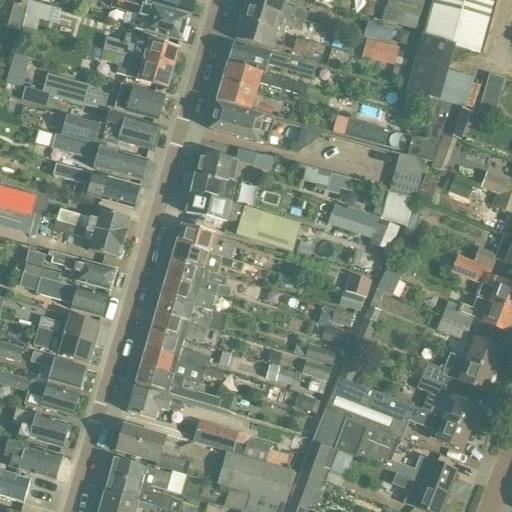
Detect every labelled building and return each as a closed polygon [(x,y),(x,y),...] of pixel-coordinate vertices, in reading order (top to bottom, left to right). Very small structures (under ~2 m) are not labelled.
[(15,0),(14,5),(26,8),(28,0),(15,0)] [(133,15),(129,28),(181,43),(186,27),(184,26),(186,18),(125,0),(112,0),(110,8),(133,15)] [(141,0),(190,14),(193,0),(141,0)] [(246,0),(245,5),(281,16),(303,22),(305,17),(302,11),(284,6),(286,0),(246,0)] [(379,0),(379,1),(387,3),(385,8),(419,18),(423,1),(421,0),(379,0)] [(406,93),(406,94),(435,102),(435,101),(450,46),(480,54),(495,0),(432,0),(422,36),(406,93)] [(48,24),(52,9),(29,2),(22,27),(29,30),(32,19),(48,24)] [(245,5),(240,23),(276,34),(283,35),(285,28),(300,32),(303,22),(281,16),(245,5)] [(419,18),(385,8),(381,21),(415,30),(419,18)] [(315,19),(317,35),(332,34),(330,18),(315,19)] [(271,52),(276,34),(240,23),(234,41),(271,52)] [(379,27),(376,36),(391,41),(394,31),(379,27)] [(406,47),(410,34),(397,31),(395,38),(399,45),(406,47)] [(172,70),(177,51),(125,36),(123,44),(106,39),(103,51),(172,70)] [(308,43),(296,39),(292,50),(305,54),(308,43)] [(267,66),(312,79),(315,68),(233,44),(227,65),(264,75),(265,75),(267,66)] [(399,50),(376,44),(371,61),(394,68),(399,50)] [(15,56),(34,61),(37,51),(18,45),(15,56)] [(169,79),(172,70),(103,51),(99,61),(117,67),(115,74),(166,90),(167,87),(169,86),(170,81),(169,79)] [(259,85),(305,98),(308,88),(295,84),(265,75),(264,75),(227,65),(222,83),(256,93),(259,85)] [(47,75),(42,94),(48,96),(103,112),(107,96),(88,91),(89,87),(47,75)] [(492,117),(502,80),(490,76),(479,114),(492,117)] [(216,102),(255,113),(269,117),(271,109),(258,105),(258,104),(253,103),(256,93),(222,83),(216,102)] [(125,111),(125,112),(157,121),(163,98),(132,88),(132,90),(120,86),(114,108),(125,111)] [(48,96),(42,94),(24,89),(20,101),(44,108),(48,96)] [(445,128),(453,107),(436,102),(430,123),(445,128)] [(266,147),(273,122),(215,105),(208,131),(266,147)] [(108,141),(109,141),(109,143),(115,145),(114,146),(118,147),(120,143),(150,152),(157,127),(108,113),(105,124),(106,125),(106,126),(98,124),(98,126),(67,117),(61,137),(94,146),(106,150),(108,141)] [(450,117),(444,135),(459,141),(465,123),(450,117)] [(388,131),(348,120),(343,137),(383,148),(388,131)] [(439,145),(442,135),(445,128),(430,123),(425,141),(439,145)] [(304,132),(301,145),(308,147),(322,136),(304,132)] [(141,183),(147,161),(106,150),(94,146),(61,137),(55,135),(51,150),(84,160),(85,157),(95,160),(92,169),(141,183)] [(454,140),(442,135),(439,145),(431,163),(432,164),(432,163),(444,167),(454,140)] [(406,157),(431,163),(439,145),(425,141),(411,137),(406,157)] [(194,176),(235,184),(240,161),(199,152),(194,176)] [(414,202),(415,199),(425,163),(399,156),(388,195),(387,195),(380,218),(406,225),(408,220),(413,202),(414,202)] [(56,165),(52,177),(80,185),(80,183),(84,184),(81,196),(100,201),(133,211),(139,188),(83,172),(56,165)] [(343,179),(330,176),(317,173),(313,189),(326,193),(339,196),(343,179)] [(426,175),(415,199),(424,203),(429,205),(440,182),(426,175)] [(239,185),(235,184),(194,176),(190,195),(235,204),(239,185)] [(499,196),(511,200),(511,187),(485,176),(480,189),(496,196),(496,195),(499,196)] [(37,200),(39,191),(1,180),(0,179),(0,228),(26,236),(31,219),(30,219),(36,200),(37,200)] [(453,181),(448,192),(464,199),(469,188),(453,181)] [(39,191),(37,200),(46,203),(49,194),(39,191)] [(239,223),(235,236),(292,253),(300,225),(243,208),(235,206),(235,204),(190,195),(185,214),(215,222),(218,211),(228,214),(226,220),(239,223)] [(511,239),(511,200),(499,196),(496,195),(496,196),(491,207),(494,208),(511,216),(508,224),(511,225),(511,232),(509,239),(511,239)] [(406,225),(402,235),(408,238),(424,203),(415,199),(414,202),(413,202),(408,220),(406,225)] [(122,240),(128,220),(98,211),(95,220),(59,210),(57,220),(122,240)] [(86,251),(117,260),(122,240),(57,220),(53,231),(84,240),(83,241),(89,242),(86,251)] [(399,229),(378,222),(369,245),(389,253),(399,229)] [(176,245),(230,261),(230,260),(233,247),(222,245),(221,248),(216,246),(219,238),(214,236),(181,227),(176,245)] [(511,239),(509,239),(503,236),(494,255),(479,249),(473,263),(491,270),(495,261),(511,267),(511,239)] [(417,243),(405,237),(399,250),(407,253),(414,250),(417,243)] [(171,262),(210,274),(217,276),(220,267),(240,273),(244,264),(230,260),(230,261),(176,245),(171,262)] [(74,283),(109,293),(116,271),(49,252),(47,257),(52,258),(50,264),(65,269),(64,270),(77,274),(74,283)] [(480,285),(475,297),(511,311),(511,287),(489,278),(491,270),(473,263),(457,257),(450,274),(480,285)] [(166,280),(215,294),(215,295),(224,297),(227,297),(230,290),(207,283),(210,274),(171,262),(166,280)] [(390,262),(381,280),(376,291),(383,294),(392,297),(405,268),(390,262)] [(349,276),(344,293),(366,299),(371,283),(349,276)] [(35,295),(72,305),(70,311),(101,320),(108,298),(57,283),(40,278),(35,295)] [(284,278),(281,288),(295,293),(299,282),(284,278)] [(210,312),(215,295),(215,294),(166,280),(161,297),(212,313),(212,312),(210,312)] [(375,310),(383,294),(376,291),(368,308),(375,310)] [(363,300),(342,294),(338,308),(359,314),(363,300)] [(156,315),(208,330),(211,319),(210,319),(212,313),(161,297),(156,315)] [(460,304),(458,307),(456,314),(472,321),(509,335),(511,327),(511,311),(475,297),(471,308),(460,304)] [(472,321),(456,314),(458,307),(447,303),(441,317),(469,328),(472,321)] [(386,318),(422,330),(426,319),(391,306),(386,318)] [(375,310),(368,308),(368,307),(362,320),(375,325),(381,312),(375,310)] [(330,323),(349,329),(354,316),(334,310),(330,323)] [(156,315),(150,332),(183,342),(184,338),(204,343),(208,330),(156,315)] [(92,345),(98,326),(68,317),(66,326),(40,318),(37,332),(47,334),(47,332),(92,345)] [(463,342),(469,328),(441,317),(436,331),(463,342)] [(349,349),(350,350),(361,354),(362,355),(375,325),(362,320),(349,349)] [(321,341),(341,348),(345,334),(325,328),(321,341)] [(57,356),(87,364),(92,345),(47,332),(47,334),(37,332),(32,346),(58,353),(57,356)] [(210,359),(198,355),(181,350),(183,342),(150,332),(145,350),(178,359),(208,368),(208,367),(210,359)] [(470,349),(465,361),(494,372),(503,351),(470,338),(466,347),(470,349)] [(0,358),(19,364),(23,350),(0,343),(0,358)] [(305,359),(331,367),(335,355),(309,347),(305,359)] [(140,367),(173,377),(184,380),(187,371),(202,376),(202,377),(221,382),(224,372),(208,367),(208,368),(178,359),(145,350),(140,367)] [(348,383),(361,354),(350,350),(337,378),(348,383)] [(277,367),(280,356),(272,353),(268,364),(277,367)] [(79,391),(85,369),(33,354),(30,363),(51,369),(47,382),(79,391)] [(426,363),(421,378),(446,388),(449,379),(486,394),(494,372),(465,361),(449,355),(443,370),(426,363)] [(331,370),(305,362),(301,375),(326,383),(331,370)] [(264,390),(266,369),(242,366),(240,383),(230,382),(228,392),(277,398),(277,391),(264,390)] [(182,388),(184,380),(173,377),(140,367),(135,385),(218,409),(220,400),(197,393),(182,388)] [(279,369),(275,382),(292,387),(296,374),(279,369)] [(41,411),(41,408),(71,417),(77,396),(0,372),(0,385),(27,394),(23,406),(41,411)] [(413,408),(348,383),(337,378),(324,410),(344,419),(401,441),(408,422),(413,408)] [(446,388),(421,378),(417,389),(428,393),(441,398),(446,388)] [(168,410),(179,413),(182,403),(134,389),(127,414),(155,422),(158,411),(167,414),(168,410)] [(471,431),(480,410),(446,397),(445,400),(441,398),(428,393),(421,411),(471,431)] [(315,400),(298,395),(294,408),(311,413),(315,400)] [(471,431),(421,411),(413,408),(408,422),(432,432),(429,439),(463,452),(471,431)] [(431,463),(425,476),(388,461),(392,452),(414,460),(419,448),(401,441),(344,419),(324,410),(311,441),(311,442),(333,450),(337,452),(396,476),(421,486),(446,495),(455,472),(431,463)] [(193,443),(226,453),(265,464),(269,451),(275,430),(221,415),(218,427),(198,421),(193,443)] [(21,426),(18,437),(62,449),(68,426),(35,416),(31,429),(21,426)] [(165,456),(169,442),(165,441),(165,440),(123,428),(116,452),(156,464),(155,467),(186,476),(190,463),(165,456)] [(311,442),(311,441),(303,439),(298,452),(306,455),(299,474),(322,483),(326,471),(330,472),(337,452),(333,450),(311,442)] [(55,481),(61,458),(8,442),(3,457),(15,461),(13,468),(18,470),(55,481)] [(293,472),(285,470),(265,464),(226,453),(216,485),(228,488),(283,505),(293,472)] [(151,488),(166,492),(171,476),(113,460),(109,477),(142,485),(151,488)] [(0,472),(0,498),(23,505),(30,481),(0,472)] [(322,483),(317,481),(299,474),(287,506),(303,511),(307,511),(314,492),(318,494),(322,483)] [(408,492),(403,505),(421,511),(439,511),(446,495),(421,486),(396,476),(392,486),(408,492)] [(177,511),(180,503),(149,494),(151,488),(142,485),(109,477),(105,494),(137,503),(155,508),(168,511),(177,511)] [(283,505),(228,488),(223,506),(240,511),(284,511),(287,506),(283,505)] [(134,511),(137,503),(105,494),(99,511),(134,511)] [(154,511),(155,508),(137,503),(134,511),(154,511)] [(338,511),(340,507),(324,503),(321,511),(338,511)]
